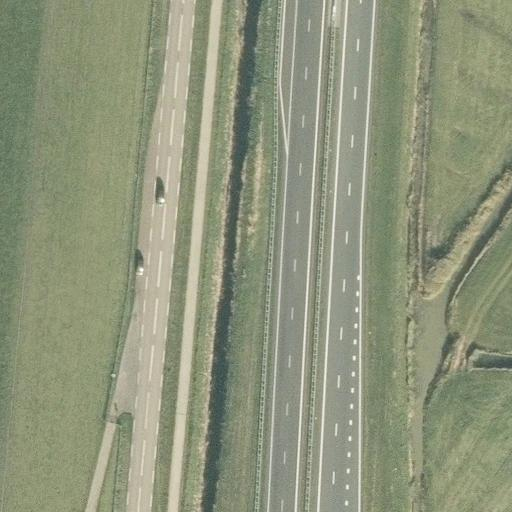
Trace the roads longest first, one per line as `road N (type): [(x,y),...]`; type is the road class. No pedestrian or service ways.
road 1 (secondary): [(137,511),(177,0)]
road 2 (trunk): [(331,511),(360,0)]
road 3 (trunk): [(309,0),(281,511)]
